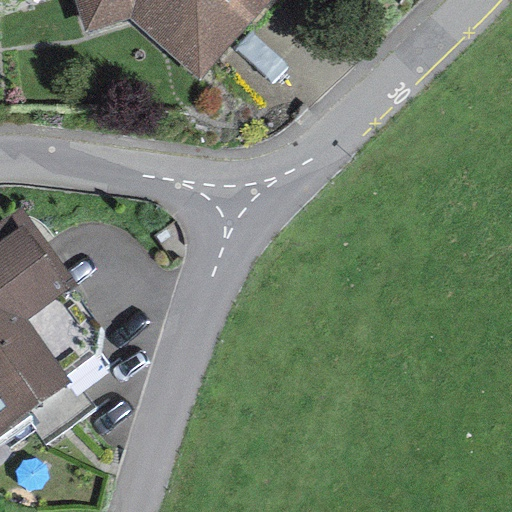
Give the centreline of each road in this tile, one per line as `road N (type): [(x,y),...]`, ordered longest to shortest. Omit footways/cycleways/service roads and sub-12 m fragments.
road 1 (residential): [(263,181),(221,268),(137,511)]
road 2 (residential): [(480,0),(411,69),(263,181)]
road 3 (residential): [(263,181),(209,184),(0,159)]
